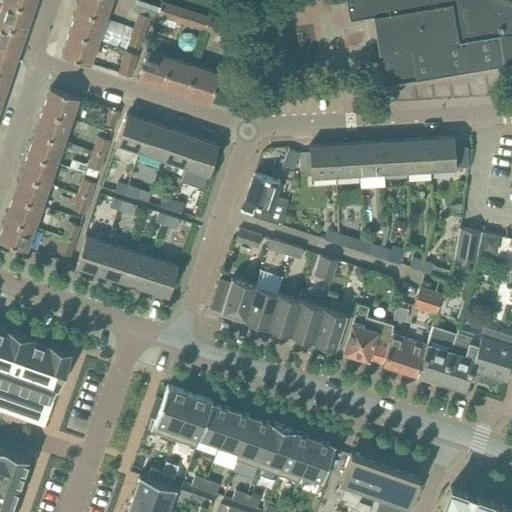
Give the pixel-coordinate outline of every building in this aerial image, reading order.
[(79,0),(77,9),(106,19),(111,0),(79,0)] [(373,16),(384,83),(511,61),(511,0),(346,0),(350,20),(373,16)] [(77,9),(69,31),(98,41),(106,19),(77,9)] [(98,41),(69,31),(62,54),(90,64),(98,41)] [(146,49),(137,79),(161,87),(171,57),(146,49)] [(171,57),(161,87),(186,94),(195,65),(171,57)] [(186,94),(210,102),(220,73),(195,65),(186,94)] [(117,143),(140,151),(149,121),(126,114),(117,143)] [(140,151),(163,158),(173,129),(149,121),(140,151)] [(163,158),(186,166),(196,137),(173,129),(163,158)] [(196,137),(186,166),(209,174),(219,144),(196,137)] [(454,137),(430,138),(432,169),(456,168),(454,137)] [(430,138),(406,139),(408,170),(432,169),(430,138)] [(406,139),(382,141),(384,172),(408,170),(406,139)] [(382,141),(358,142),(359,173),(384,172),(382,141)] [(358,142),(333,144),(335,175),(359,173),(358,142)] [(335,175),(333,144),(309,145),(310,151),(299,152),(301,175),(311,175),(311,176),(335,175)] [(282,167),(293,171),(299,152),(289,148),(282,167)] [(254,172),(245,201),(256,205),(253,215),(282,224),(288,200),(275,195),(280,181),(254,172)] [(116,191),(126,194),(129,185),(119,182),(116,191)] [(129,185),(126,194),(137,198),(139,189),(129,185)] [(163,207),(170,209),(174,199),(167,197),(163,207)] [(111,208),(119,211),(123,201),(114,198),(111,208)] [(174,199),(170,209),(184,213),(187,204),(174,199)] [(123,201),(119,211),(132,215),(135,205),(123,201)] [(158,222),(166,225),(169,215),(161,213),(158,222)] [(169,215),(166,225),(178,229),(182,219),(169,215)] [(482,231),(459,227),(455,248),(479,252),(482,231)] [(235,240),(258,247),(262,236),(239,228),(235,240)] [(324,236),(334,239),(337,231),(326,228),(324,236)] [(357,247),(359,240),(360,239),(347,234),(337,231),(334,239),(345,242),(357,247)] [(76,265),(99,273),(108,243),(85,236),(76,265)] [(266,247),(287,254),(290,244),(269,238),(266,247)] [(366,250),(377,253),(380,245),(369,241),(368,243),(359,240),(357,247),(366,250)] [(99,273),(122,280),(132,251),(108,243),(99,273)] [(290,244),(287,254),(300,258),(303,248),(290,244)] [(380,245),(377,253),(389,257),(399,261),(404,248),(392,244),(391,248),(380,245)] [(122,280),(145,288),(155,258),(132,251),(122,280)] [(313,273),(332,279),(338,260),(320,254),(313,273)] [(410,267),(420,270),(424,259),(413,256),(410,267)] [(155,258),(145,288),(168,295),(178,265),(155,258)] [(424,259),(420,270),(447,278),(450,270),(433,265),(434,262),(424,259)] [(348,278),(359,282),(361,272),(351,269),(348,278)] [(220,312),(240,318),(251,283),(232,277),(220,312)] [(240,318),(264,326),(275,291),(251,283),(240,318)] [(413,306),(436,314),(442,293),(419,286),(413,306)] [(264,326),(287,333),(298,298),(275,291),(264,326)] [(287,333),(311,341),(322,306),(298,298),(287,333)] [(352,316),(341,350),(382,363),(394,324),(366,315),(369,307),(359,303),(355,316),(352,316)] [(336,348),(341,350),(352,316),(322,306),(311,341),(336,349),(336,348)] [(395,308),(394,319),(405,321),(407,310),(395,308)] [(453,351),(443,383),(465,390),(471,369),(507,380),(511,350),(511,335),(496,329),(484,325),(481,334),(461,328),(453,351)] [(0,511),(9,511),(29,457),(2,448),(2,447),(1,449),(0,448),(0,405),(43,421),(55,387),(57,388),(59,389),(72,352),(71,352),(72,351),(50,343),(49,344),(30,338),(31,336),(9,328),(9,330),(0,326),(0,511)] [(417,374),(443,383),(453,351),(461,328),(458,327),(451,350),(428,342),(427,344),(417,374)] [(382,363),(417,374),(427,344),(391,332),(391,333),(382,363)] [(157,402),(150,422),(155,424),(152,432),(174,441),(191,394),(168,386),(161,404),(157,402)] [(193,396),(177,439),(196,446),(211,402),(193,396)] [(211,413),(201,443),(218,449),(233,409),(216,402),(215,404),(211,413)] [(231,419),(218,454),(236,461),(251,418),(233,412),(231,419)] [(253,418),(236,462),(257,468),(272,424),(253,418)] [(276,425),(257,472),(277,478),(293,440),(296,432),(276,425)] [(298,433),(280,480),(300,487),(303,478),(316,440),(316,439),(298,433)] [(316,440),(303,478),(323,486),(337,447),(316,440)] [(396,511),(400,503),(408,506),(419,475),(350,451),(340,481),(344,483),(339,498),(357,505),(354,511),(396,511)] [(152,460),(149,470),(161,474),(165,464),(152,460)] [(161,474),(174,478),(177,469),(165,464),(161,474)] [(195,475),(191,485),(204,489),(207,479),(195,475)] [(140,477),(132,499),(167,511),(168,511),(176,490),(140,477)] [(207,479),(204,489),(216,493),(219,484),(207,479)] [(511,511),(511,508),(450,486),(441,511),(511,511)] [(235,489),(232,499),(244,503),(247,494),(235,489)] [(247,494),(244,503),(256,508),(260,498),(247,494)] [(163,511),(132,499),(127,511),(163,511)]
